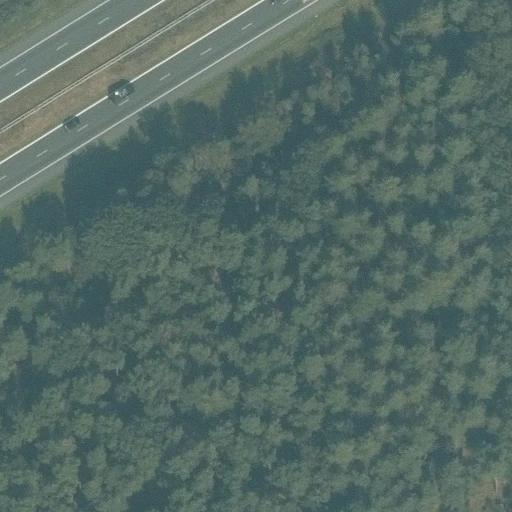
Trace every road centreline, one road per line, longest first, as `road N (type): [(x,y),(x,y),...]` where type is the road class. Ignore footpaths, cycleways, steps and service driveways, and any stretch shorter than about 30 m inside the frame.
road 1 (motorway): [(0,187),(302,0)]
road 2 (motorway): [(148,0),(0,91)]
